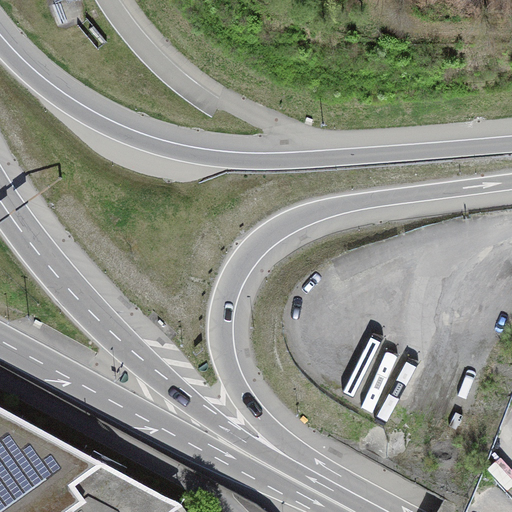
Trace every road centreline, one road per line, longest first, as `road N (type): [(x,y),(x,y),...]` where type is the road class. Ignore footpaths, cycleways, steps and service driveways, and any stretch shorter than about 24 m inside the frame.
road 1 (trunk): [(328,479),(265,425),(225,361),(222,314),(247,255),(311,212),(511,181)]
road 2 (motorway): [(511,144),(259,162),(195,156),(83,115),(0,45)]
road 3 (motorway): [(328,479),(192,404),(73,294),(21,231)]
road 4 (trunk): [(0,340),(211,452)]
road 5 (track): [(343,0),(393,24),(511,36)]
road 6 (trunk): [(211,452),(329,511)]
